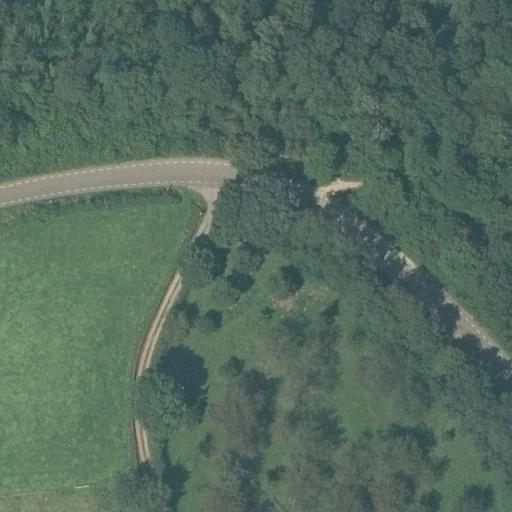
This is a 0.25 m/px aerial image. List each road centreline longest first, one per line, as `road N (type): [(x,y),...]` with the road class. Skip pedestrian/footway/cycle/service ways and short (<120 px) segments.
road 1 (tertiary): [(511,387),(366,242),(292,194),(229,176)]
road 2 (tertiary): [(0,197),(156,174),(229,176)]
road 3 (track): [(511,165),(379,184),(335,182)]
